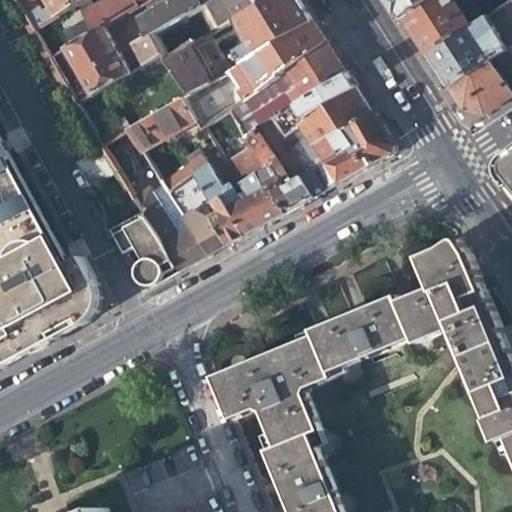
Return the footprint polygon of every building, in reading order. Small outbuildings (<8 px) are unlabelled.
[(49,0),(60,17),(87,0),(49,0)] [(109,0),(84,15),(96,33),(103,28),(152,0),(109,0)] [(179,0),(140,22),(149,39),(135,46),(146,67),(165,57),(154,39),(212,7),(224,0),(179,0)] [(226,29),(237,22),(240,20),(227,0),(224,0),(212,7),(226,29)] [(222,62),(223,65),(228,73),(244,64),(315,23),(303,4),(300,0),(275,0),(240,20),(237,22),(251,45),(222,62)] [(227,0),(240,20),(275,0),(227,0)] [(395,0),(399,6),(408,20),(438,0),(395,0)] [(473,29),(454,0),(438,0),(408,20),(420,38),(432,56),(473,29)] [(511,2),(510,4),(498,12),(473,29),(432,56),(436,63),(447,80),(453,89),(508,52),(511,49),(511,2)] [(42,40),(53,58),(62,53),(68,49),(96,33),(84,15),(42,40)] [(241,92),(249,102),(284,79),(283,76),(291,70),(329,44),(322,33),(315,23),(244,64),(255,83),(241,92)] [(132,75),(103,28),(96,33),(68,49),(94,95),(132,75)] [(188,96),(205,86),(200,77),(196,71),(201,68),(194,54),(206,47),(203,42),(168,62),(188,96)] [(273,123),(350,76),(339,59),(329,44),(291,70),(303,87),(294,93),(289,91),(256,112),(249,102),(228,114),(245,141),(273,123)] [(511,96),(498,74),(511,64),(511,57),(508,52),(453,89),(461,102),(468,112),(485,117),(511,98),(511,96)] [(88,99),(62,53),(53,58),(80,103),(88,99)] [(223,65),(200,77),(205,86),(228,73),(223,65)] [(284,79),(249,102),(256,112),(289,91),(294,93),(303,87),(291,70),(283,76),(284,79)] [(273,123),(286,141),(303,129),(309,124),(307,122),(359,90),(355,84),(350,76),(273,123)] [(239,189),(241,189),(256,180),(263,176),(274,170),(279,178),(287,190),(304,180),(317,173),(328,167),(357,151),(345,133),(376,116),(369,105),(359,90),(307,122),(309,124),(303,129),(323,160),(316,164),(317,166),(306,172),(286,141),(273,123),(245,141),(254,158),(246,159),(228,171),(239,189)] [(195,126),(180,101),(131,128),(146,154),(195,126)] [(328,167),(341,186),(369,171),(400,154),(392,141),(376,116),(345,133),(357,151),(328,167)] [(103,297),(101,291),(83,260),(72,265),(66,255),(7,147),(0,133),(0,371),(37,351),(89,323),(92,321),(97,315),(100,310),(102,305),(103,302),(103,297)] [(76,166),(90,191),(123,172),(108,148),(76,166)] [(187,159),(191,166),(196,176),(194,177),(210,203),(212,205),(214,204),(224,199),(248,238),(271,226),(287,217),(270,191),(265,194),(256,180),(241,189),(246,196),(236,202),(227,188),(223,190),(200,152),(187,159)] [(509,189),(511,193),(511,162),(510,164),(503,181),(509,189)] [(163,184),(169,192),(194,177),(196,176),(191,166),(163,184)] [(274,170),(263,176),(268,184),(279,178),(274,170)] [(331,193),(317,173),(304,180),(317,200),(331,193)] [(270,191),(287,217),(301,209),(317,200),(304,180),(287,190),(279,178),(268,184),(263,176),(256,180),(265,194),(270,191)] [(229,249),(212,219),(205,206),(210,203),(194,177),(169,192),(191,230),(208,260),(221,253),(229,249)] [(166,244),(176,261),(182,274),(199,265),(208,260),(191,230),(181,236),(151,190),(138,197),(148,214),(166,244)] [(212,219),(229,249),(240,243),(248,238),(224,199),(214,204),(220,214),(212,219)] [(205,206),(212,219),(220,214),(214,204),(212,205),(210,203),(205,206)] [(163,268),(176,261),(166,244),(148,214),(113,233),(126,256),(138,249),(140,254),(145,263),(141,265),(138,268),(137,273),(137,278),(140,284),(143,287),(146,289),(151,290),(155,289),(159,288),(162,285),(166,279),(165,273),(163,268)] [(342,511),(314,442),(319,440),(313,432),(320,428),(309,403),(312,396),(336,387),(334,382),(413,349),(415,354),(451,340),(471,390),(510,365),(478,285),(471,268),(463,256),(453,255),(443,260),(421,267),(433,295),(424,299),(412,304),(400,309),(398,304),(363,318),(324,335),(315,339),(317,343),(305,348),(219,384),(237,427),(260,417),(267,420),(281,454),(271,458),(288,498),(293,511),(342,511)] [(511,369),(511,366),(510,365),(471,390),(485,424),(511,407),(511,369)] [(235,428),(237,427),(219,384),(217,384),(235,428)] [(505,449),(506,452),(511,449),(511,407),(485,424),(496,453),(505,449)] [(324,438),(320,428),(313,432),(319,440),(324,438)]
